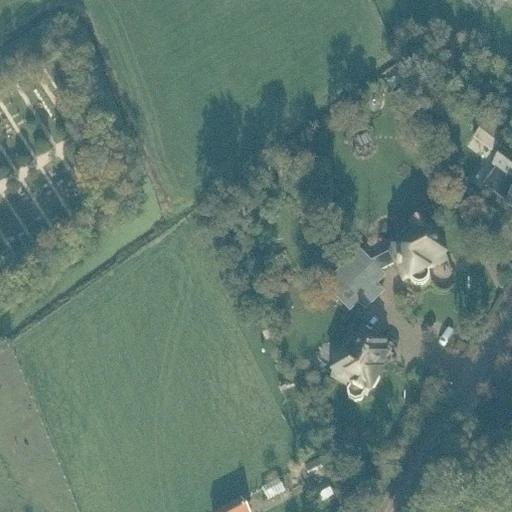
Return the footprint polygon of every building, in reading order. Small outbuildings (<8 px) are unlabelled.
[(407,90),(393,99),(402,114),(416,106),(407,90)] [(473,141),(492,156),(505,140),(486,125),(473,141)] [(511,211),(511,162),(502,155),(492,169),(496,172),(483,189),(505,206),(511,211)] [(389,256),(370,265),(371,267),(379,275),(393,268),(395,266),(404,284),(410,282),(410,283),(411,284),(412,286),(413,287),(415,287),(416,288),(418,288),(419,288),(421,288),(422,287),(424,287),(425,286),(426,285),(427,283),(428,282),(428,280),(428,279),(428,277),(428,276),(427,274),(426,273),(445,263),(424,222),(408,230),(415,242),(389,256)] [(359,254),(343,271),(374,303),(382,295),(375,288),(384,279),(379,275),(371,267),(370,265),(359,254)] [(343,271),(326,288),(337,300),(350,313),(358,305),(365,312),(374,303),(343,271)] [(381,370),(390,354),(357,335),(332,380),(351,390),(347,396),(349,402),(355,405),(361,403),(365,398),(367,399),(383,371),(381,370)] [(318,464),(305,470),(308,476),(321,470),(318,464)] [(245,511),(241,503),(225,511),(245,511)]
